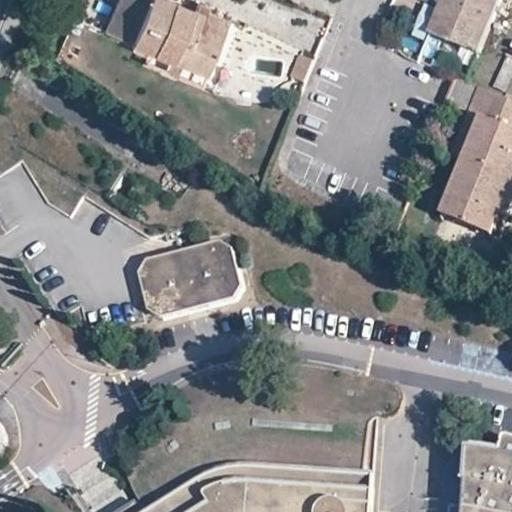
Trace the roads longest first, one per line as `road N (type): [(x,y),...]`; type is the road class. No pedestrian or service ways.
road 1 (unknown): [(410,362),(401,510)]
road 2 (residential): [(369,0),(349,50),(361,133)]
